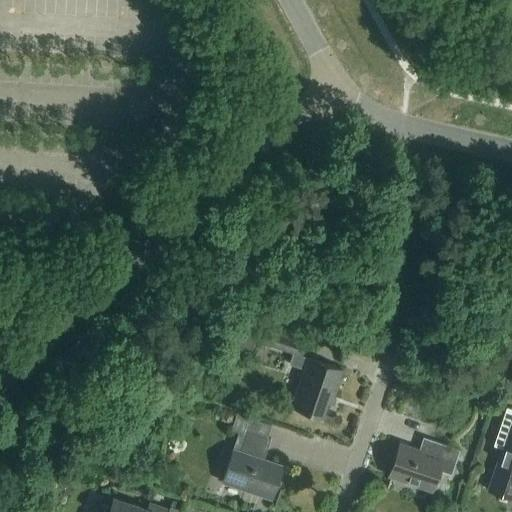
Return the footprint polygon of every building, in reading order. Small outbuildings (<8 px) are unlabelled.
[(343,370),(309,358),(302,355),(307,341),(275,330),(269,346),(293,354),(289,364),(305,370),(292,408),(322,418),(330,396),(334,398),(343,370)] [(502,448),(488,490),(511,498),(511,501),(511,408),(506,407),(493,445),(502,448)] [(241,426),(234,448),(223,480),(273,497),(284,464),(264,458),(272,436),(268,434),(241,426)] [(451,474),(460,449),(431,439),(426,452),(402,444),(392,475),(429,488),(436,469),(451,474)] [(165,511),(167,508),(150,502),(148,508),(114,496),(108,511),(91,511),(92,511),(91,511),(165,511)]
